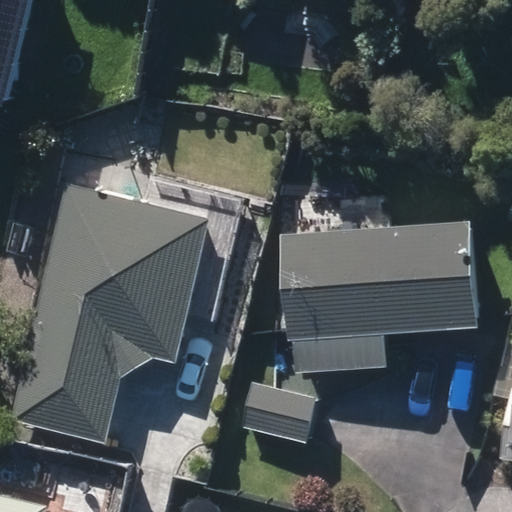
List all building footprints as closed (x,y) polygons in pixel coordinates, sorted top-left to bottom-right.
[(0,0),(0,37),(8,0),(0,0)] [(19,413),(110,435),(124,379),(157,359),(179,364),(213,220),(72,186),(19,413)] [(287,239),(296,375),(390,369),(389,335),(483,328),(475,226),(393,232),(391,202),(300,208),(302,237),(287,239)] [(244,432),(309,446),(320,401),(254,386),(244,432)] [(511,407),(503,461),(511,462),(511,407)] [(0,511),(50,511),(51,507),(0,495),(0,511)]
